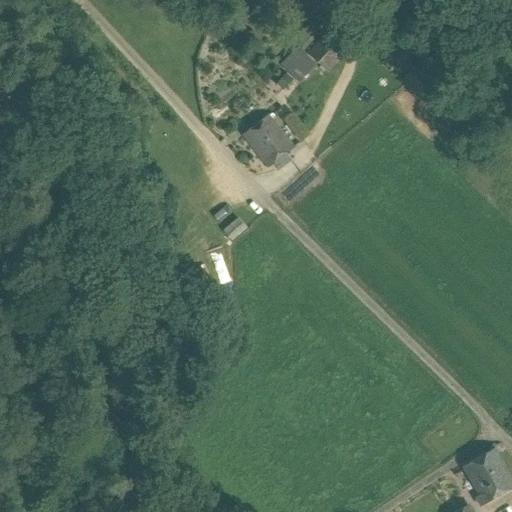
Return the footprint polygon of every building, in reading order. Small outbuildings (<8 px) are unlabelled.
[(330,0),(300,0),(298,2),(312,15),(319,8),(327,16),(337,5),(330,0)] [(315,26),(302,38),(312,48),(324,36),(315,26)] [(328,31),(324,36),(312,48),(308,52),(327,72),(348,51),(328,31)] [(299,49),(282,65),(298,79),(314,62),(299,49)] [(287,72),(274,85),(282,92),(294,80),(287,72)] [(269,116),(244,135),(267,166),(271,163),(287,151),(293,146),(269,116)] [(287,151),(271,163),(277,171),(293,158),(287,151)] [(214,225),(232,210),(220,197),(203,212),(214,225)] [(238,217),(224,230),(232,240),(247,228),(238,217)] [(511,485),(492,451),(463,467),(483,504),(511,487),(511,485)]
